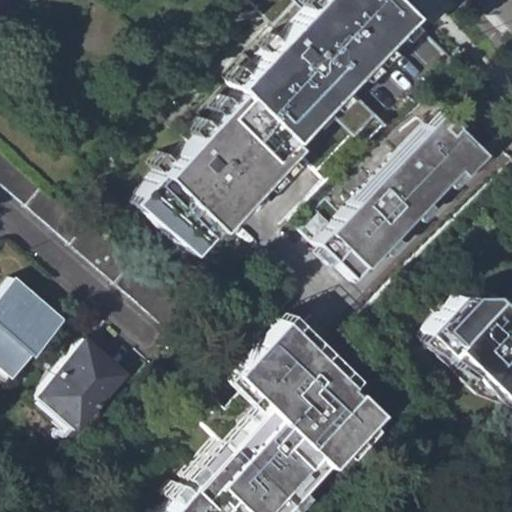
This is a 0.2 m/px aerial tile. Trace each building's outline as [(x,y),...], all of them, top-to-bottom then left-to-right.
[(240,0),(274,31),(225,83),(233,90),(196,130),(188,123),(176,136),(183,143),(133,197),(144,207),(138,213),(177,245),(183,238),(195,248),(255,183),(274,201),(310,162),(318,169),(374,111),(339,79),(403,10),(392,0),(303,0),(297,7),(289,0),(240,0)] [(310,236),(352,276),(479,147),(438,106),(310,236)] [(0,183),(168,330),(188,307),(0,145),(0,183)] [(133,197),(127,204),(138,213),(144,207),(133,197)] [(183,238),(177,245),(189,255),(195,248),(183,238)] [(0,279),(0,377),(0,378),(53,317),(4,274),(0,279)] [(511,327),(505,334),(456,292),(414,294),(371,339),(466,426),(493,430),(500,421),(510,430),(511,427),(511,327)] [(222,365),(258,401),(311,348),(274,312),(222,365)] [(23,397),(61,431),(115,370),(77,337),(23,397)] [(264,511),(369,405),(311,348),(258,401),(239,421),(203,386),(184,405),(220,440),(148,511),(264,511)]
